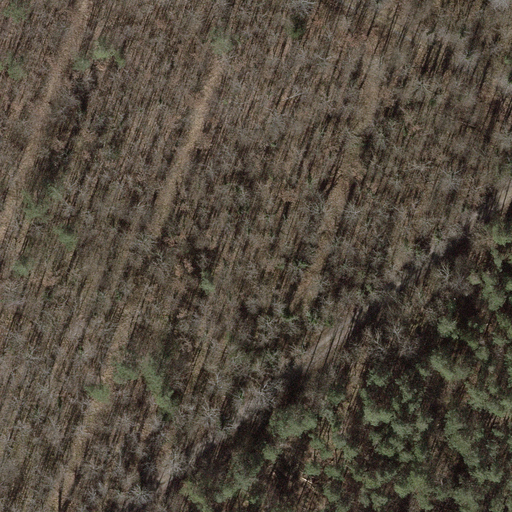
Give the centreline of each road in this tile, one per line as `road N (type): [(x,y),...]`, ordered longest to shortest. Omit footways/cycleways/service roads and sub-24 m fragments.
road 1 (track): [(124,511),(511,187)]
road 2 (track): [(349,0),(511,89)]
